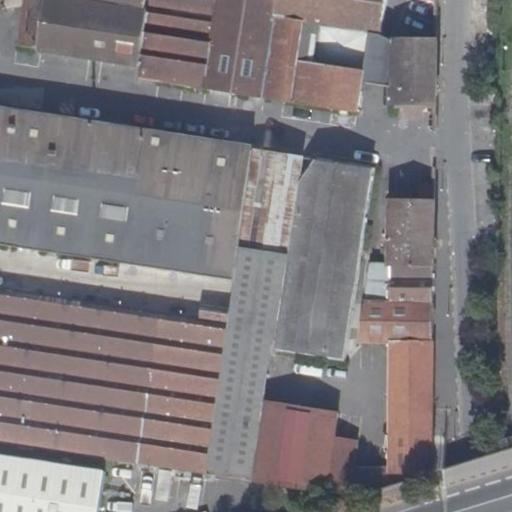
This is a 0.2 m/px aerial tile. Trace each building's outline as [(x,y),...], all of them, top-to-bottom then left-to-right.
[(0,0),(0,55),(4,56),(4,58),(19,60),(21,48),(90,59),(88,70),(137,78),(139,66),(140,66),(138,78),(357,112),(362,82),(370,32),(381,33),(385,0),(0,0)] [(370,32),(362,82),(394,88),(396,88),(398,41),(395,41),(394,41),(381,37),(381,33),(370,32)] [(396,88),(394,88),(394,104),(407,104),(406,114),(411,118),(419,118),(424,114),(425,105),(437,105),(438,42),(398,41),(396,88)] [(0,245),(235,282),(241,246),(255,151),(0,111),(0,245)] [(290,253),(304,158),(255,151),(241,246),(290,253)] [(290,253),(275,351),(347,362),(377,169),(304,158),(290,253)] [(352,496),(359,497),(430,475),(435,203),(393,203),(391,264),(374,264),(362,341),(391,342),(390,476),(356,471),(352,496)] [(206,471),(256,479),(267,403),(275,351),(290,253),(241,246),(235,282),(230,310),(206,471)] [(0,444),(206,475),(206,471),(230,310),(203,306),(201,321),(0,291),(0,444)] [(256,479),(255,483),(327,494),(351,496),(358,443),(335,439),(338,414),(267,403),(256,479)] [(90,511),(97,475),(0,458),(0,511),(90,511)] [(255,483),(250,511),(311,511),(324,508),(327,494),(255,483)]
